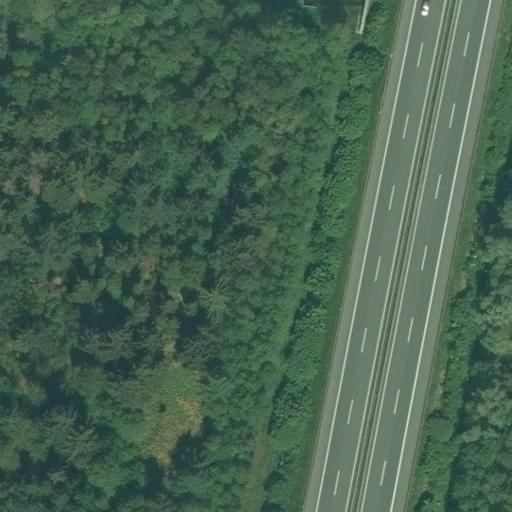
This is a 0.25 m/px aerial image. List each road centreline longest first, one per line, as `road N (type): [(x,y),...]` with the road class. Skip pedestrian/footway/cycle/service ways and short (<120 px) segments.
road 1 (motorway): [(432,0),(332,511)]
road 2 (motorway): [(376,511),(475,0)]
